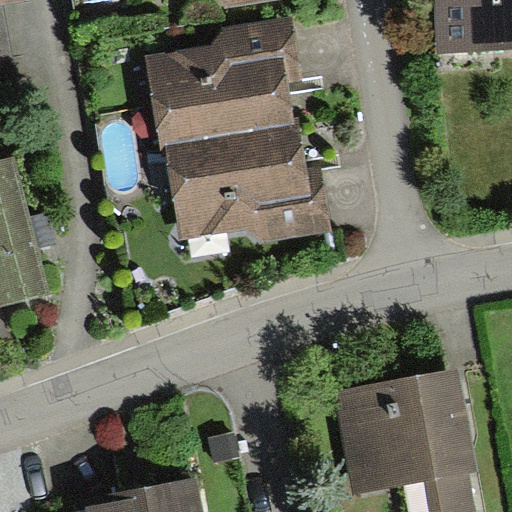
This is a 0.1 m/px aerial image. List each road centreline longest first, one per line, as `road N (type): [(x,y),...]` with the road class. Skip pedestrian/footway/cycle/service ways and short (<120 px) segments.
road 1 (residential): [(86,389),(76,337),(85,270),(82,201),(46,0)]
road 2 (residential): [(415,274),(397,216),(367,0)]
road 3 (residential): [(236,335),(415,274)]
road 4 (residential): [(236,335),(258,389),(281,511)]
road 5 (residential): [(86,389),(236,335)]
